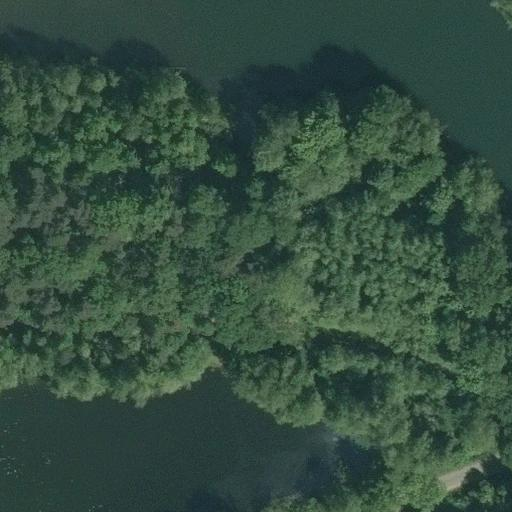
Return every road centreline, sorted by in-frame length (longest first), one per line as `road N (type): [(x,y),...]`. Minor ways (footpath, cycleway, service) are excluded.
road 1 (track): [(511,403),(367,337),(0,326)]
road 2 (residential): [(366,511),(511,457)]
